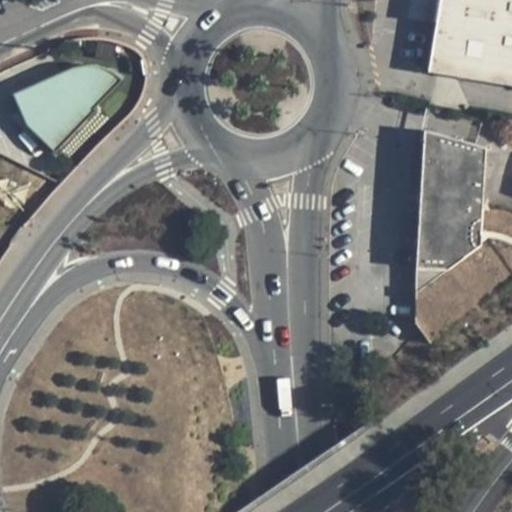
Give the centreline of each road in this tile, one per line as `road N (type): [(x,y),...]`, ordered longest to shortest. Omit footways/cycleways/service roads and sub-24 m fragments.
road 1 (primary): [(7,340),(79,278),(118,262),(146,262),(221,291),(265,338),(293,396)]
road 2 (secondary): [(7,340),(70,232),(113,192),(164,163),(223,151)]
road 3 (secondary): [(182,96),(35,251),(0,303)]
road 4 (secondary): [(511,381),(331,511)]
road 5 (primary): [(287,299),(312,133)]
road 6 (primary): [(229,153),(273,241),(287,299)]
